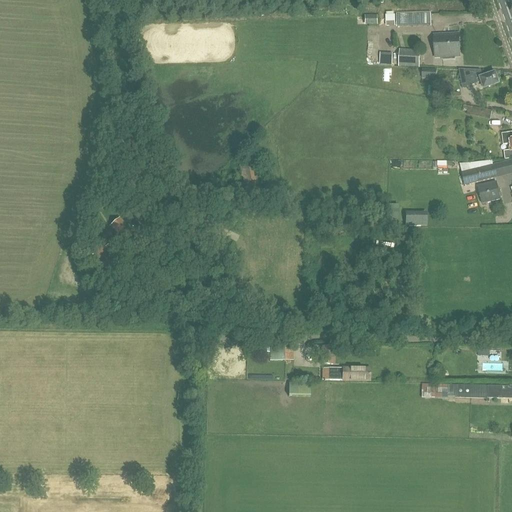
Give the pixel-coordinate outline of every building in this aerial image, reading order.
[(396,16),(397,26),(430,25),(430,22),(430,15),(396,16)] [(386,16),(386,26),(395,26),(395,16),(386,16)] [(442,60),(446,60),(455,60),(455,57),(460,57),(459,34),(434,36),(435,58),(441,58),(442,60)] [(399,66),(419,67),(420,51),(400,50),(399,66)] [(422,79),(436,80),(437,70),(422,69),(422,79)] [(482,75),(481,71),(459,70),(463,88),(481,82),(484,89),(499,84),(499,83),(500,82),(498,78),(497,78),(496,73),(488,76),(487,73),(482,75)] [(479,117),(481,108),(468,106),(467,111),(467,115),(479,117)] [(511,132),(502,134),(503,146),(509,145),(510,151),(504,152),(504,160),(511,159),(511,132)] [(258,169),(257,160),(256,158),(238,161),(240,172),(242,182),(238,183),(238,185),(237,185),(236,186),(237,192),(243,192),(245,202),(263,199),(261,188),(267,187),(264,168),(258,169)] [(496,178),(493,165),(462,173),(465,186),(496,178)] [(483,204),(501,200),(496,182),(478,187),(483,204)] [(110,227),(124,243),(133,234),(120,218),(110,227)] [(103,239),(92,248),(109,268),(120,259),(103,239)] [(140,255),(134,260),(138,264),(144,259),(140,255)] [(269,347),(269,362),(284,362),(284,347),(269,347)] [(321,364),(333,365),(334,348),(322,347),(321,364)] [(370,370),(329,369),(329,380),(369,381),(370,370)] [(455,399),(464,399),(486,400),(486,402),(489,402),(489,399),(511,399),(511,385),(509,385),(509,387),(488,386),(488,387),(448,385),(423,385),(422,398),(448,398),(448,397),(455,397),(455,399)]
